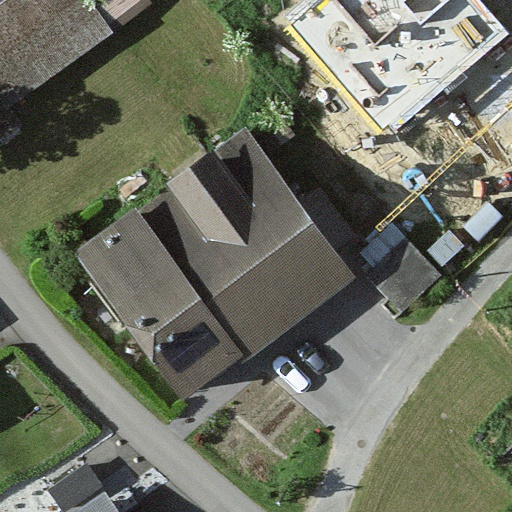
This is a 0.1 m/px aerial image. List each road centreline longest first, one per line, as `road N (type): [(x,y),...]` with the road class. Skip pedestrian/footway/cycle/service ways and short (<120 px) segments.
road 1 (residential): [(321,511),(384,390),(511,246)]
road 2 (residential): [(226,511),(25,336),(0,298)]
